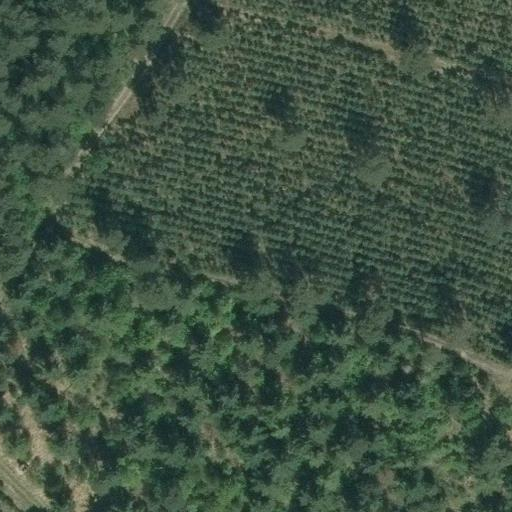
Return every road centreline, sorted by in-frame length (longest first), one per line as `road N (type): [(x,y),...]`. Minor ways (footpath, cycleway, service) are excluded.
road 1 (track): [(511,367),(58,200)]
road 2 (track): [(0,292),(181,0)]
